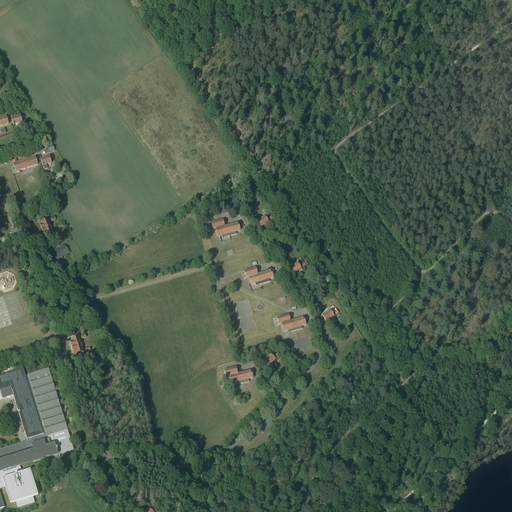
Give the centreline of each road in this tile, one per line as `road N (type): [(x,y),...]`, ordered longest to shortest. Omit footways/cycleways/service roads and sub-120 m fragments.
road 1 (unknown): [(511,221),(487,211),(424,275),(333,150),(511,18)]
road 2 (track): [(369,332),(142,10)]
road 3 (unclassified): [(202,467),(313,366),(321,347),(315,320),(236,205)]
road 4 (residential): [(85,458),(15,230)]
road 5 (track): [(391,511),(511,396)]
road 6 (unknown): [(395,397),(337,444),(299,511)]
road 7 (unknown): [(511,309),(419,366),(395,397)]
road 8 (track): [(424,275),(369,332),(377,362),(403,384)]
road 9 (track): [(386,108),(311,0)]
